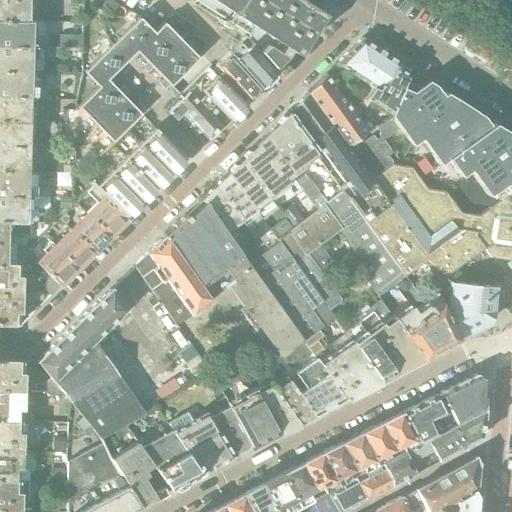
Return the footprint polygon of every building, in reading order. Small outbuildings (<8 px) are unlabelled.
[(27,21),(27,0),(0,0),(0,46),(35,47),(36,21),(27,21)] [(117,5),(109,0),(105,0),(102,6),(112,12),(117,5)] [(318,14),(295,0),(196,0),(251,35),(245,40),(272,67),(283,57),(288,49),(295,54),(321,14),(319,12),(318,14)] [(136,52),(135,51),(153,33),(139,18),(111,45),(126,61),(136,52)] [(152,68),(180,40),(163,23),(153,33),(135,51),(136,52),(146,62),(142,67),(147,73),(152,68)] [(58,35),(58,47),(79,48),(79,36),(58,35)] [(376,89),(401,66),(401,65),(361,39),(337,64),(333,67),(340,77),(345,69),(372,87),(376,89)] [(198,58),(180,40),(152,68),(163,79),(158,84),(164,90),(169,85),(169,86),(198,58)] [(272,67),(245,40),(229,56),(261,88),(277,72),(272,67)] [(126,61),(111,45),(83,72),(98,87),(98,88),(106,80),(107,80),(126,61)] [(0,71),(34,72),(35,47),(0,46),(0,71)] [(46,48),(46,57),(59,57),(59,48),(46,48)] [(168,113),(189,92),(194,98),(200,91),(216,76),(208,68),(179,96),(169,86),(169,85),(164,90),(158,84),(163,79),(152,68),(147,73),(142,67),(146,62),(136,52),(126,61),(107,80),(117,91),(122,86),(128,92),(123,97),(134,108),(139,103),(144,109),(140,114),(125,129),(139,144),(154,129),(158,132),(173,118),(168,113)] [(261,88),(229,56),(214,71),(219,76),(223,73),(249,101),(261,88)] [(390,114),(404,81),(408,72),(409,71),(401,66),(376,89),(372,87),(366,95),(361,105),(366,112),(372,102),(390,114)] [(0,94),(34,95),(34,72),(0,71),(0,94)] [(367,132),(325,75),(307,93),(348,147),(367,132)] [(216,77),(216,76),(200,91),(205,96),(199,102),(208,110),(214,104),(229,120),(244,105),(216,77)] [(383,139),(399,127),(441,96),(434,86),(423,79),(414,86),(404,81),(390,114),(389,114),(391,116),(376,127),(380,132),(379,135),(380,137),(383,139)] [(95,125),(123,97),(128,92),(122,86),(117,91),(107,80),(106,80),(98,88),(98,87),(77,107),(95,125)] [(193,122),(205,111),(194,98),(189,92),(168,113),(173,118),(176,121),(184,112),(193,122)] [(348,147),(307,93),(291,110),(343,182),(338,186),(342,191),(349,201),(373,183),(351,151),(348,147)] [(439,164),(447,159),(489,126),(481,116),(445,93),(441,96),(399,127),(412,144),(421,138),(439,164)] [(0,120),(49,121),(50,97),(33,96),(34,95),(0,94),(0,120)] [(123,97),(95,125),(112,142),(125,129),(140,114),(144,109),(139,103),(134,108),(123,97)] [(203,146),(222,127),(222,126),(220,128),(205,111),(193,122),(188,128),(196,136),(195,137),(203,146)] [(304,161),(314,152),(286,114),(286,115),(264,137),(291,175),(290,175),(316,210),(325,203),(316,191),(317,191),(305,174),(304,174),(299,168),(306,163),(304,161)] [(49,124),(49,121),(0,120),(0,145),(53,147),(54,135),(36,134),(36,136),(33,136),(33,123),(49,124)] [(487,194),(493,191),(511,177),(511,176),(511,135),(493,123),(489,126),(447,159),(460,175),(468,168),(487,194)] [(154,129),(139,144),(168,172),(183,158),(158,132),(154,129)] [(461,213),(445,191),(427,188),(411,167),(392,164),(393,162),(388,155),(392,151),(383,139),(380,137),(376,140),(373,135),(351,151),(373,183),(349,201),(404,275),(425,261),(445,277),(484,249),(491,258),(510,261),(510,262),(511,265),(511,179),(511,177),(493,191),(500,200),(478,216),(461,213)] [(290,175),(291,175),(264,137),(242,159),(269,196),(288,182),(285,179),(290,175)] [(139,144),(124,158),(153,187),(168,172),(139,144)] [(53,149),(53,147),(0,145),(0,171),(32,172),(32,158),(41,158),(41,148),(53,149)] [(89,150),(82,157),(89,164),(96,157),(89,150)] [(75,168),(85,178),(94,169),(89,164),(82,157),(76,163),(75,168)] [(124,158),(110,172),(138,201),(153,187),(124,158)] [(253,207),(269,196),(242,159),(227,173),(253,207)] [(432,168),(427,161),(420,166),(425,173),(432,168)] [(0,196),(31,197),(32,172),(0,171),(0,196)] [(138,201),(110,172),(94,188),(115,210),(126,221),(127,221),(123,216),(138,201)] [(253,207),(227,173),(213,187),(245,228),(262,253),(278,241),(277,239),(269,229),(260,217),(253,207)] [(86,212),(111,237),(126,221),(115,210),(94,188),(90,185),(85,190),(86,191),(83,194),(90,201),(86,205),(80,199),(76,202),(85,212),(86,212)] [(230,239),(245,228),(213,187),(200,200),(230,239)] [(37,197),(50,197),(50,189),(37,189),(37,197)] [(319,245),(340,229),(364,263),(357,268),(374,292),(375,291),(378,295),(393,285),(405,276),(404,275),(349,201),(342,191),(325,203),(316,210),(302,220),(291,228),(281,236),(277,239),(278,241),(328,308),(339,299),(324,277),(323,275),(335,266),(319,245)] [(0,221),(31,223),(31,197),(0,196),(0,221)] [(59,198),(59,209),(70,209),(70,198),(59,198)] [(247,264),(230,239),(200,200),(198,202),(200,205),(188,217),(185,215),(164,236),(201,287),(224,270),(230,279),(249,306),(245,309),(263,334),(278,355),(280,358),(281,357),(303,341),(248,265),(247,264)] [(294,209),(290,203),(279,212),(284,217),(288,223),(291,228),(302,220),(294,209)] [(94,254),(111,237),(86,212),(85,212),(69,228),(94,254)] [(291,228),(288,223),(284,217),(269,229),(277,239),(281,236),(291,228)] [(0,263),(15,263),(36,265),(36,261),(32,258),(26,251),(22,251),(22,250),(16,249),(15,244),(5,243),(6,234),(30,234),(31,223),(0,221),(0,263)] [(94,254),(69,228),(53,244),(50,241),(49,241),(78,270),(94,254)] [(201,287),(164,236),(146,253),(134,266),(176,325),(191,315),(211,301),(201,287)] [(78,270),(49,241),(42,249),(45,252),(36,261),(36,265),(38,265),(50,277),(60,287),(78,270)] [(328,308),(278,241),(262,253),(247,264),(248,265),(303,341),(304,343),(313,336),(324,328),(322,324),(334,318),(335,317),(328,308)] [(28,249),(26,251),(32,258),(35,256),(28,249)] [(0,325),(13,325),(14,313),(20,313),(20,295),(21,276),(15,275),(15,263),(0,263),(0,420),(16,420),(16,409),(22,409),(22,391),(29,391),(30,382),(23,382),(23,373),(17,373),(18,361),(17,361),(0,360),(0,325)] [(50,277),(41,286),(44,290),(51,296),(60,287),(50,277)] [(448,318),(459,339),(459,338),(481,328),(483,327),(487,324),(490,319),(491,314),(492,314),(492,312),(491,312),(494,288),(494,286),(492,286),(450,283),(449,282),(448,318)] [(94,341),(126,309),(111,288),(37,362),(50,378),(62,392),(82,418),(94,432),(99,439),(100,438),(113,431),(124,425),(145,414),(94,341)] [(43,300),(41,290),(26,293),(28,303),(43,300)] [(457,340),(459,339),(448,318),(440,299),(430,307),(427,303),(415,312),(410,305),(394,318),(393,317),(393,318),(422,358),(457,339),(457,340)] [(381,380),(422,358),(393,318),(392,318),(379,300),(354,319),(364,334),(353,342),(381,380)] [(381,380),(353,342),(352,340),(351,341),(345,332),(325,346),(331,355),(320,362),(346,398),(381,380)] [(240,352),(227,334),(203,351),(216,369),(240,352)] [(290,368),(311,354),(304,343),(303,341),(281,357),(290,368)] [(190,345),(178,354),(194,377),(206,368),(190,345)] [(346,398),(320,362),(315,357),(293,372),(293,373),(286,378),(312,416),(346,398)] [(246,378),(240,366),(234,371),(240,381),(246,378)] [(457,423),(483,410),(485,388),(485,380),(475,375),(441,392),(457,423)] [(312,416),(286,378),(284,376),(272,384),(299,423),(311,416),(311,417),(312,416)] [(42,384),(42,391),(62,392),(50,378),(42,384)] [(288,429),(299,423),(272,384),(271,383),(256,391),(277,432),(284,429),(288,429)] [(277,432),(256,391),(254,388),(243,393),(245,397),(227,406),(229,408),(250,447),(252,446),(255,446),(260,444),(262,441),(277,432)] [(416,444),(437,433),(430,420),(439,415),(446,428),(457,423),(441,392),(436,395),(400,413),(416,444)] [(250,447),(229,408),(210,418),(206,412),(191,420),(187,412),(167,423),(171,430),(172,430),(202,474),(251,449),(250,447)] [(416,444),(402,451),(414,474),(480,438),(482,418),(483,410),(457,423),(446,428),(437,433),(416,444)] [(402,451),(416,444),(400,413),(380,423),(396,454),(402,451)] [(82,418),(76,423),(88,437),(94,432),(82,418)] [(0,480),(14,481),(15,469),(20,469),(21,452),(21,432),(16,432),(16,420),(0,420),(0,480)] [(396,454),(380,423),(360,433),(376,465),(380,463),(396,454)] [(124,425),(113,431),(118,437),(128,431),(127,428),(124,425)] [(202,474),(172,430),(171,430),(140,447),(151,465),(166,485),(170,491),(202,474)] [(376,465),(360,433),(340,443),(352,469),(361,465),(364,471),(368,469),(376,465)] [(64,452),(65,438),(54,437),(53,451),(64,452)] [(110,456),(109,458),(139,507),(155,499),(142,477),(147,474),(144,470),(151,465),(140,447),(135,441),(110,457),(110,456)] [(139,507),(109,458),(102,443),(66,462),(66,499),(66,511),(65,511),(129,511),(134,510),(139,507)] [(347,472),(352,469),(340,443),(320,453),(338,487),(355,477),(354,476),(350,478),(347,472)] [(414,474),(402,451),(396,454),(380,463),(391,486),(414,474)] [(318,498),(338,487),(320,453),(300,464),(314,490),(315,489),(319,497),(318,498)] [(426,511),(434,511),(471,492),(474,490),(477,464),(477,463),(474,457),(401,496),(409,511),(422,503),(426,511)] [(342,511),(391,486),(380,463),(376,465),(368,469),(371,473),(357,482),(355,477),(338,487),(318,498),(299,509),(297,510),(297,511),(342,511)] [(308,493),(314,490),(300,464),(280,474),(299,509),(318,498),(312,501),(308,493)] [(48,470),(48,481),(63,482),(63,470),(48,470)] [(299,509),(280,474),(261,484),(275,511),(293,511),(297,510),(299,509)] [(0,480),(0,511),(19,511),(19,510),(19,502),(28,501),(28,481),(14,481),(0,480)] [(252,511),(275,511),(261,484),(243,494),(252,511)] [(472,511),(474,496),(473,496),(471,492),(434,511),(472,511)] [(252,511),(243,494),(221,505),(224,511),(252,511)] [(409,511),(401,496),(380,507),(382,511),(409,511)] [(55,499),(55,511),(57,511),(66,511),(66,499),(55,499)]
